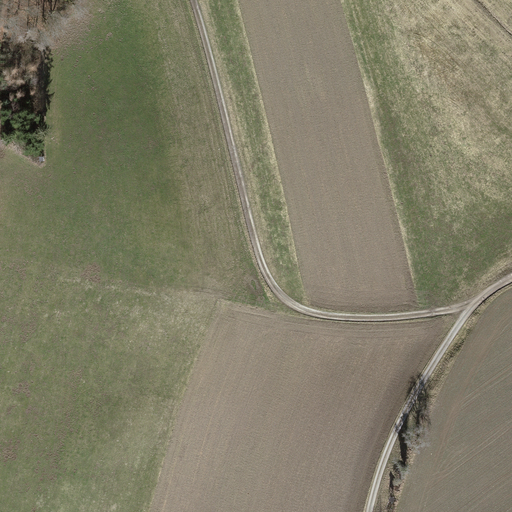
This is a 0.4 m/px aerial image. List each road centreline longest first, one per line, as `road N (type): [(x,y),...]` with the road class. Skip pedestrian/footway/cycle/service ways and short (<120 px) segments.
road 1 (track): [(187,0),(260,260),(281,297),(306,314),(351,320),(428,314),(481,296)]
road 2 (track): [(511,281),(481,296),(412,399),(367,511)]
